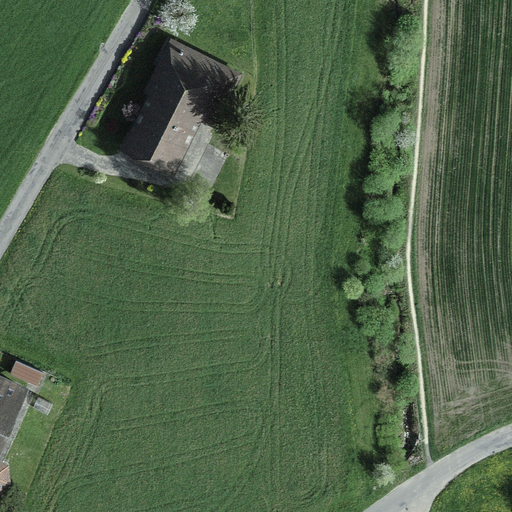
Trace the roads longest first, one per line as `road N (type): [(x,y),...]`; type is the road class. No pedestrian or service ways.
road 1 (unclassified): [(0,259),(147,0)]
road 2 (unclassified): [(511,449),(391,511)]
